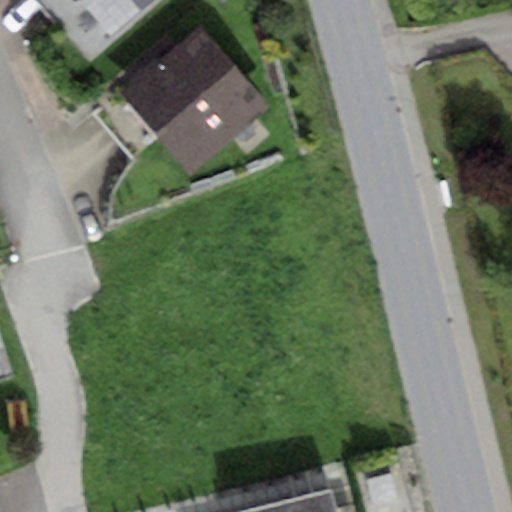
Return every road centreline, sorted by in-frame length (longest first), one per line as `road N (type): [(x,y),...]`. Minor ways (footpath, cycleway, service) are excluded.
road 1 (tertiary): [(477,511),(338,0)]
road 2 (residential): [(71,511),(61,386),(39,278),(0,153)]
